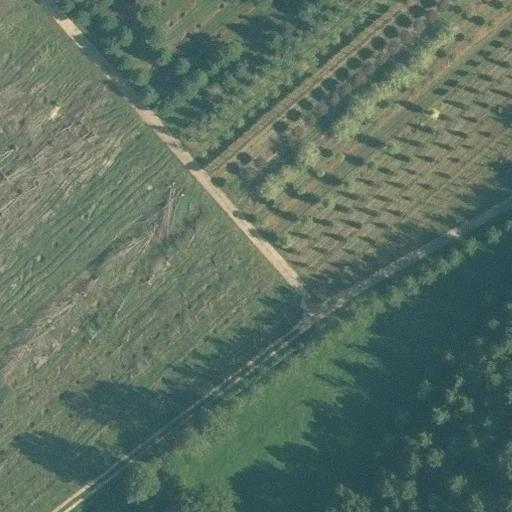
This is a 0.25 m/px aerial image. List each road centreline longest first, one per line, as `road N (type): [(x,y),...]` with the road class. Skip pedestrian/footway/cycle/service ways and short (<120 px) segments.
road 1 (track): [(28,511),(313,293),(511,178)]
road 2 (track): [(313,293),(49,0)]
